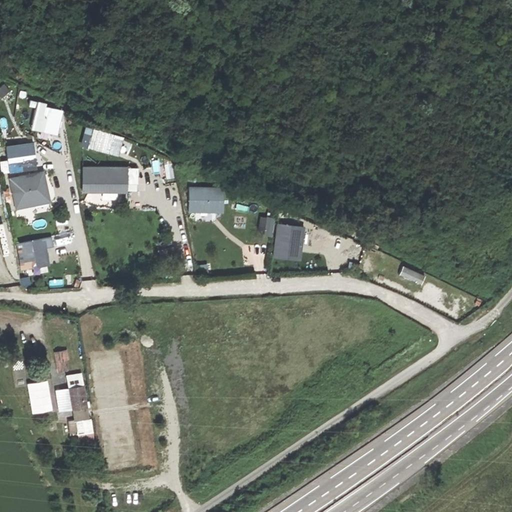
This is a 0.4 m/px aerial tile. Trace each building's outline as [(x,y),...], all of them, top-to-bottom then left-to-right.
[(30,128),(56,134),(62,107),(35,102),(30,128)] [(79,144),(117,155),(123,136),(85,124),(79,144)] [(36,168),(33,140),(5,143),(6,160),(0,160),(0,165),(0,171),(36,168)] [(125,168),(85,169),(85,190),(125,189),(125,168)] [(43,174),(10,180),(14,204),(48,198),(43,174)] [(189,212),(221,211),(220,189),(188,189),(189,212)] [(264,235),(272,235),(273,216),(264,216),(264,235)] [(275,221),(271,256),(300,259),(304,225),(275,221)] [(53,247),(50,238),(21,243),(27,268),(47,264),(45,249),(53,247)] [(380,270),(414,289),(423,273),(389,254),(380,270)] [(57,370),(64,369),(63,359),(56,360),(57,370)] [(71,408),(86,405),(80,372),(65,374),(71,408)] [(48,379),(27,381),(30,412),(51,410),(48,379)] [(77,432),(84,431),(81,418),(74,420),(77,432)]
